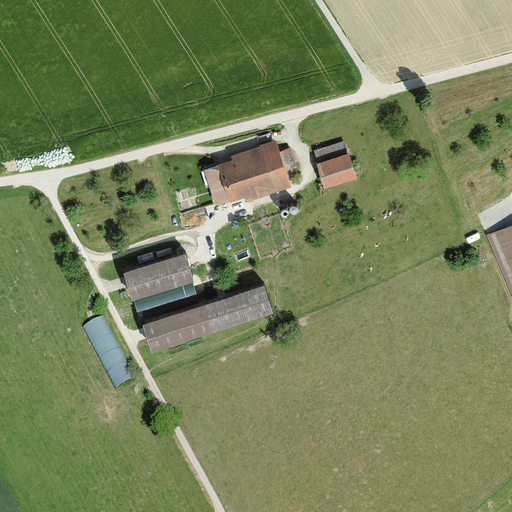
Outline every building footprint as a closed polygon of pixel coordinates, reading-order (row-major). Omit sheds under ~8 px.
[(281,130),(199,154),(212,199),(294,175),(281,130)] [(358,174),(350,149),(317,159),(326,185),(358,174)] [(511,218),(488,229),(511,285),(511,218)] [(183,247),(122,267),(131,294),(192,274),(183,247)] [(281,309),(273,280),(151,314),(159,342),(281,309)] [(106,315),(84,326),(108,374),(130,363),(106,315)]
